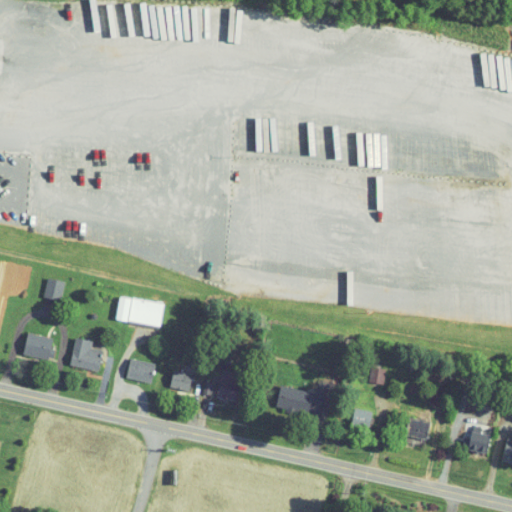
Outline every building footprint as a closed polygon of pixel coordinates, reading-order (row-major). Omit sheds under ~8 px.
[(54,275),(37,270),(31,289),(49,294),(54,275)] [(149,319),(152,295),(107,290),(105,314),(149,319)] [(12,348),(39,352),(43,331),(16,327),(12,348)] [(80,333),(63,331),(59,360),(88,363),(91,343),(79,342),(80,333)] [(141,375),(144,356),(118,352),(116,372),(141,375)] [(373,361),(358,361),(357,376),(373,377),(373,361)] [(206,391),(231,394),(234,366),(209,363),(206,391)] [(179,384),(181,367),(161,365),(159,381),(179,384)] [(314,389),(270,378),(265,398),(308,409),(314,389)] [(362,405),(343,402),(341,418),(360,421),(362,405)] [(395,429),(416,431),(418,413),(397,411),(395,429)] [(470,421),(461,420),(456,443),(477,447),(480,429),(469,427),(470,421)] [(511,457),(511,434),(492,434),(491,456),(511,457)]
